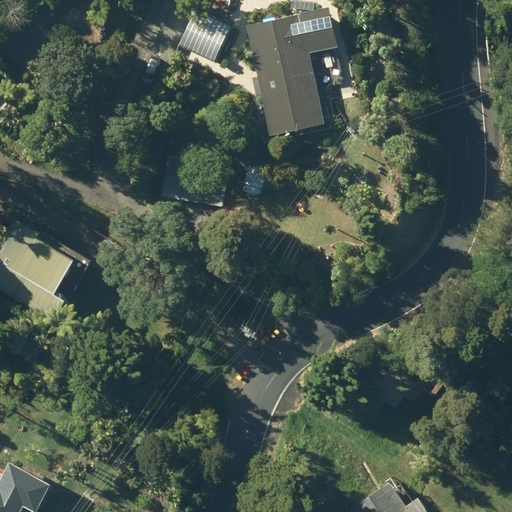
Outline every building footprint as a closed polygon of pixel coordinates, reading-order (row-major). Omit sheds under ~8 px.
[(67,0),(40,25),(30,14),(4,37),(40,78),(107,17),(91,0),(67,0)] [(203,6),(181,41),(215,62),(237,27),(203,6)] [(247,24),(269,135),(324,123),(310,51),(335,45),(328,8),(247,24)] [(168,154),(159,194),(220,206),(228,166),(168,154)] [(271,172),(247,164),(241,183),(265,191),(271,172)] [(0,217),(0,283),(55,317),(67,298),(54,291),(74,259),(2,215),(0,217)] [(444,380),(411,359),(401,372),(392,365),(383,375),(375,369),(365,382),(354,373),(343,387),(374,412),(386,398),(395,407),(404,394),(413,401),(423,388),(433,395),(444,380)] [(0,476),(0,511),(18,511),(23,505),(35,511),(50,483),(9,461),(0,476)] [(351,511),(427,511),(416,496),(406,504),(388,480),(349,508),(351,511)]
